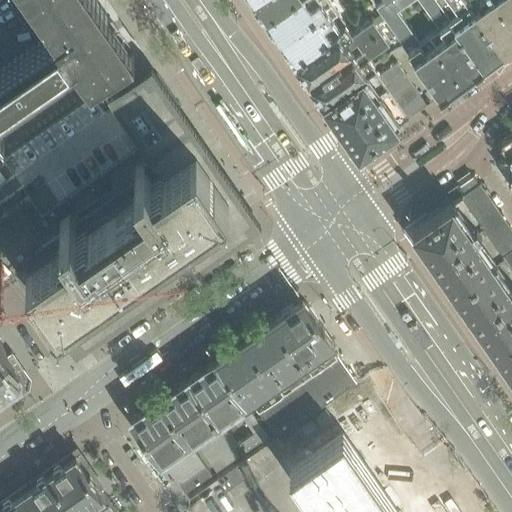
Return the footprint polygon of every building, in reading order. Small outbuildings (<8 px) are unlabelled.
[(0,136),(0,112),(68,65),(75,61),(90,83),(134,53),(97,0),(32,0),(55,32),(0,69),(0,145),(4,143),(0,136)] [(253,0),(265,16),(288,0),(253,0)] [(288,0),(265,16),(294,57),(345,22),(329,0),(288,0)] [(447,90),(482,64),(436,0),(386,0),(386,1),(378,6),(389,22),(404,44),(440,95),(447,90)] [(436,0),(482,64),(502,50),(466,0),(436,0)] [(466,0),(502,50),(511,43),(511,21),(496,0),(466,0)] [(511,0),(496,0),(511,21),(511,0)] [(345,22),(294,57),(306,75),(309,78),(380,28),(372,16),(351,31),(345,22)] [(380,28),(309,78),(324,99),(373,66),(375,64),(368,55),(389,40),(380,28)] [(373,66),(324,99),(359,150),(375,139),(426,103),(396,60),(378,73),(373,66)] [(147,151),(190,120),(151,64),(108,94),(147,151)] [(168,287),(260,220),(190,120),(147,151),(151,158),(145,162),(144,161),(134,168),(140,177),(75,222),(69,213),(59,220),(65,229),(15,264),(75,351),(168,287)] [(511,130),(511,131),(511,132),(501,140),(500,139),(498,140),(499,142),(497,143),(498,144),(500,143),(508,155),(501,160),(500,160),(499,161),(500,163),(511,179),(511,130)] [(477,182),(472,175),(459,185),(464,192),(477,182)] [(492,238),(482,224),(500,212),(479,182),(412,228),(454,287),(511,246),(511,228),(510,226),(492,238)] [(511,333),(511,246),(454,287),(494,346),(511,333)] [(356,381),(337,353),(329,342),(332,339),(306,301),(297,299),(245,335),(256,350),(261,346),(308,414),(356,381)] [(511,333),(494,346),(511,371),(511,333)] [(308,414),(261,346),(256,350),(245,335),(188,375),(246,457),(271,439),(308,414)] [(26,379),(9,354),(8,355),(0,342),(0,400),(1,402),(25,386),(26,379)] [(136,419),(135,420),(185,491),(187,490),(211,474),(192,446),(196,443),(216,470),(238,454),(237,452),(233,446),(235,444),(236,443),(188,375),(160,394),(136,411),(137,411),(138,412),(136,419)] [(325,409),(315,415),(320,423),(330,416),(329,414),(325,409)] [(310,419),(300,426),(305,433),(315,426),(310,419)] [(290,464),(289,465),(316,503),(321,511),(401,511),(399,509),(343,427),(290,464)] [(189,497),(182,502),(187,508),(189,511),(200,511),(193,502),(233,475),(258,511),(321,511),(316,503),(289,465),(271,439),(246,457),(236,464),(217,477),(189,497)] [(110,503),(76,453),(25,489),(40,511),(115,511),(109,503),(110,503)] [(258,511),(233,475),(193,502),(200,511),(258,511)] [(40,511),(25,489),(0,505),(0,511),(40,511)]
